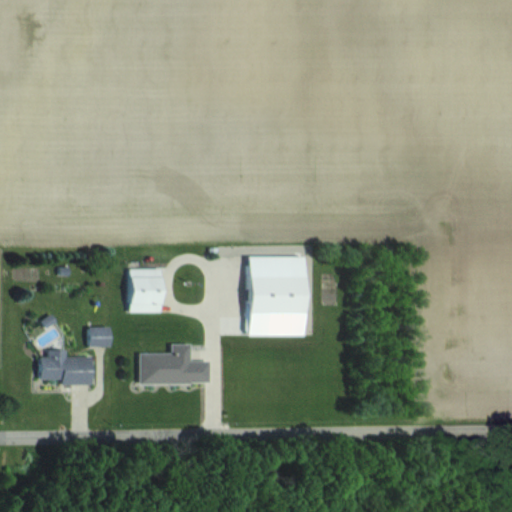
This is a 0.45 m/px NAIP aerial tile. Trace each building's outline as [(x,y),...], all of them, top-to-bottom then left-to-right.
[(295,256),(240,256),(240,317),(261,316),(261,290),(281,290),(281,277),(295,277),(295,256)] [(159,312),(159,268),(123,268),(123,312),(159,312)] [(84,327),(84,346),(107,346),(107,327),(84,327)] [(204,383),(204,361),(184,361),(184,344),(165,344),(165,353),(134,353),(134,383),(204,383)] [(55,384),(87,383),(87,357),(61,357),(61,350),(42,350),(43,357),(34,357),(34,380),(55,379),(55,384)]
